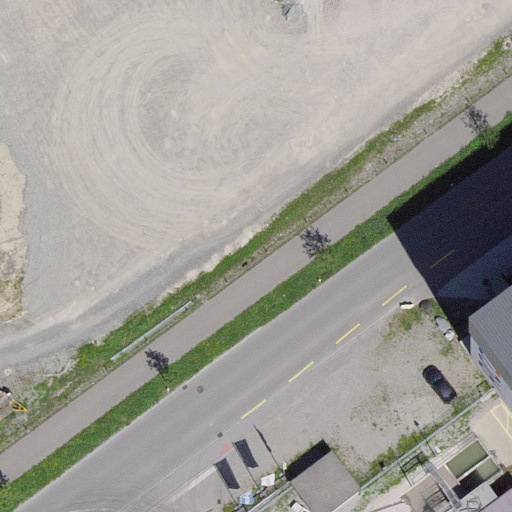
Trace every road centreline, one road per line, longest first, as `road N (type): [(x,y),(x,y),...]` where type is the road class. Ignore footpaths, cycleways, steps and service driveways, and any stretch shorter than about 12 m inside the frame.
road 1 (track): [(0,355),(114,302),(510,0)]
road 2 (tertiary): [(511,186),(73,511)]
